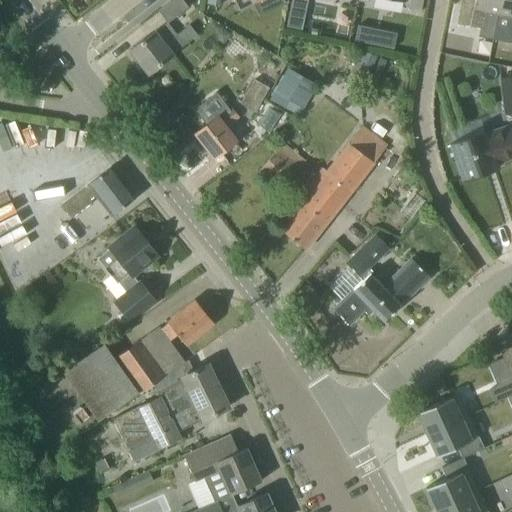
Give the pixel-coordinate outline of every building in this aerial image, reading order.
[(171,0),(157,11),(166,22),(187,6),(182,0),(171,0)] [(234,0),(239,9),(252,3),(257,0),(234,0)] [(358,0),(358,1),(366,3),(368,0),(394,0),(404,2),(410,10),(419,12),(421,0),(358,0)] [(461,0),(456,24),(480,29),(478,36),(493,39),(494,32),(498,14),(500,0),(461,0)] [(494,32),(493,39),(511,43),(511,0),(500,0),(498,14),(494,32)] [(171,19),(179,31),(191,23),(183,12),(171,19)] [(154,32),(130,51),(148,74),(172,55),(171,55),(184,45),(197,35),(189,25),(176,35),(164,45),(154,32)] [(357,25),(354,42),(368,44),(371,28),(357,25)] [(287,66),(272,100),(306,114),(320,79),(287,66)] [(504,114),(511,112),(511,78),(500,80),(504,114)] [(56,86),(47,80),(42,88),(51,94),(56,86)] [(268,88),(254,80),(240,104),(254,112),(268,88)] [(225,127),(238,117),(231,107),(217,117),(195,134),(213,158),(235,141),(225,127)] [(280,230),(304,249),(305,250),(386,147),(361,127),(327,171),(323,168),(305,191),(309,194),(280,230)] [(451,144),(463,180),(497,169),(495,163),(511,157),(511,137),(508,127),(485,134),(485,133),(451,144)] [(276,150),(259,170),(283,189),(299,168),(276,150)] [(86,200),(88,198),(94,193),(110,215),(135,197),(112,166),(88,186),(61,206),(71,218),(89,204),(86,200)] [(0,204),(21,196),(12,171),(0,175),(0,204)] [(27,209),(58,191),(54,184),(0,213),(0,232),(31,216),(27,209)] [(48,218),(35,224),(47,249),(60,243),(48,218)] [(134,227),(100,256),(96,258),(108,273),(124,293),(112,302),(129,323),(155,302),(140,283),(137,284),(131,276),(157,255),(134,227)] [(367,269),(389,248),(376,235),(346,264),(362,281),(333,309),(348,325),(363,310),(368,315),(373,310),(383,321),(429,277),(411,258),(381,286),(369,273),(370,272),(367,269)] [(178,334),(183,341),(186,344),(212,323),(194,301),(168,322),(161,328),(170,339),(178,334)] [(103,340),(95,329),(81,341),(89,352),(103,340)] [(114,358),(139,393),(140,394),(166,375),(140,339),(114,358)] [(157,397),(137,407),(112,420),(133,462),(180,439),(177,432),(202,420),(202,421),(228,407),(225,402),(229,401),(223,389),(220,391),(207,364),(181,377),(182,380),(155,393),(157,397)] [(458,394),(416,413),(426,435),(468,415),(458,394)] [(468,415),(426,435),(436,457),(456,447),(462,458),(463,458),(483,448),(468,415)] [(195,481),(203,478),(219,470),(230,494),(260,481),(246,448),(220,459),(212,442),(183,455),(195,481)] [(446,478),(425,488),(435,510),(477,490),(463,458),(462,458),(441,467),(446,478)] [(116,498),(145,485),(140,474),(111,486),(116,498)] [(487,511),(477,490),(435,510),(436,511),(487,511)] [(226,511),(274,511),(266,493),(238,506),(238,507),(226,511)]
